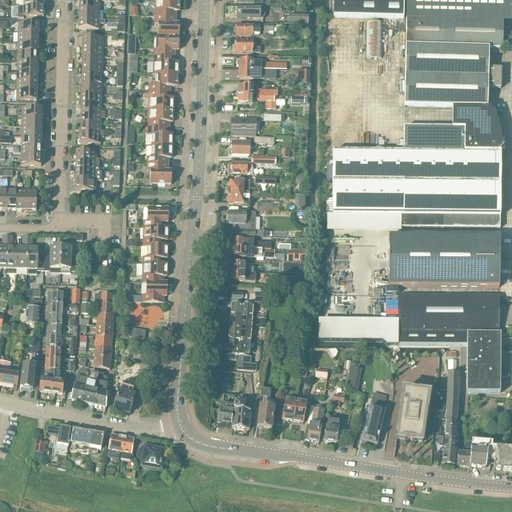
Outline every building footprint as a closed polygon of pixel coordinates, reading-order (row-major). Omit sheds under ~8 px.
[(43,8),(43,0),(23,0),(23,8),(43,8)] [(154,0),(154,18),(176,18),(176,12),(179,13),(179,1),(160,0),(154,0)] [(334,0),(334,9),(334,15),(334,19),(403,21),(404,0),(385,0),(334,0)] [(511,0),(406,0),(404,108),(452,109),(488,110),(488,88),(501,89),(502,70),(489,70),(489,49),(502,50),(503,22),(511,23),(511,0)] [(79,1),(79,11),(99,12),(99,2),(79,1)] [(18,8),(18,19),(31,20),(31,18),(43,18),(43,8),(23,8),(18,8)] [(262,8),(237,8),(237,19),(262,19),(264,18),(264,10),(262,8)] [(79,11),(79,21),(99,21),(99,12),(79,11)] [(305,16),(289,15),(289,25),(305,26),(305,16)] [(176,24),(176,18),(154,18),(154,25),(158,25),(158,38),(178,38),(179,25),(176,24)] [(103,21),(99,21),(79,21),(78,31),(84,31),(84,33),(99,34),(99,32),(102,32),(103,21)] [(381,23),(367,23),(366,59),(381,59),(381,23)] [(18,25),(18,34),(38,35),(38,25),(18,25)] [(251,26),(237,26),(237,27),(235,27),(235,34),(236,34),(236,37),(251,38),(251,26)] [(18,34),(17,44),(38,44),(38,35),(18,34)] [(154,51),(153,57),(175,58),(175,52),(178,52),(178,38),(158,38),(158,51),(154,51)] [(82,39),(82,48),(103,49),(103,39),(82,39)] [(252,42),(236,42),(236,43),(234,44),(234,48),(236,49),(236,54),(260,55),(260,48),(252,48),(252,42)] [(17,54),(37,54),(38,44),(17,44),(17,54)] [(82,58),(102,58),(103,49),(82,48),(82,58)] [(17,54),(17,63),(37,64),(37,54),(17,54)] [(175,64),(175,58),(153,57),(153,76),(157,76),(157,75),(177,76),(178,64),(175,64)] [(82,58),(82,68),(102,68),(102,58),(82,58)] [(237,62),(237,67),(238,68),(238,70),(278,71),(286,71),(287,65),(261,64),(261,61),(239,61),(237,62)] [(37,73),(37,64),(17,63),(17,73),(37,73)] [(82,68),(81,77),(102,78),(102,68),(82,68)] [(237,74),(236,78),(238,79),(238,80),(253,80),(278,81),(278,77),(278,71),(238,70),(238,73),(237,74)] [(298,72),(298,84),(301,84),(309,85),(309,73),(298,72)] [(17,73),(16,82),(37,83),(37,73),(17,73)] [(149,87),(148,93),(170,94),(170,88),(177,88),(177,76),(157,75),(157,76),(157,87),(149,87)] [(81,77),(81,87),(102,87),(102,78),(81,77)] [(16,82),(16,92),(37,92),(37,83),(16,82)] [(81,87),(81,96),(101,97),(102,87),(81,87)] [(238,97),(273,97),(277,97),(277,92),(274,92),(265,91),(256,91),(256,93),(252,92),(252,87),(238,87),(238,88),(236,89),(236,93),(238,94),(238,97)] [(36,102),(37,92),(16,92),(16,102),(20,102),(20,103),(32,104),(32,102),(36,102)] [(148,93),(148,111),(172,112),(173,100),(170,100),(170,94),(148,93)] [(101,107),(101,97),(81,96),(81,106),(101,107)] [(273,97),(238,97),(237,99),(235,100),(235,105),(237,106),(252,107),(252,101),(257,102),(257,103),(267,103),(267,109),(273,109),(273,97)] [(81,106),(81,116),(105,116),(105,113),(101,113),(101,107),(81,106)] [(21,119),(42,119),(42,109),(22,109),(22,115),(18,115),(18,119),(21,119)] [(403,153),(332,153),(332,168),(332,183),(332,200),(332,216),(400,217),(400,229),(499,229),(499,217),(500,154),(503,154),(503,144),(501,144),(501,143),(501,142),(500,140),(500,138),(500,136),(499,134),(499,132),(498,129),(497,127),(497,125),(496,123),(495,120),(494,118),(493,115),(493,113),(492,112),(489,113),(488,110),(452,109),(452,129),(403,129),(403,153)] [(148,111),(147,129),(169,130),(169,124),(172,124),(172,112),(148,111)] [(81,116),(80,125),(101,126),(101,120),(105,120),(105,116),(81,116)] [(9,119),(4,118),(0,118),(0,127),(9,128),(9,119)] [(21,119),(21,128),(42,129),(42,119),(21,119)] [(255,121),(231,121),(231,137),(255,138),(255,121)] [(80,125),(80,135),(104,135),(105,132),(100,132),(101,126),(80,125)] [(21,128),(21,138),(41,138),(42,129),(21,128)] [(169,130),(147,129),(147,136),(151,136),(151,147),(172,148),(172,136),(169,136),(169,130)] [(104,139),(104,135),(80,135),(80,145),(93,145),(93,147),(100,147),(100,139),(104,139)] [(41,148),(41,138),(21,138),(21,148),(41,148)] [(274,139),(254,139),(253,145),(252,145),(252,144),(232,144),(232,156),(249,157),(249,149),(255,150),(257,148),(257,146),(267,146),(267,148),(272,148),(274,146),(274,139)] [(171,160),(172,148),(151,147),(151,159),(147,159),(147,165),(168,166),(168,160),(171,160)] [(21,148),(21,157),(41,158),(41,148),(21,148)] [(75,163),(100,163),(100,160),(96,160),(96,153),(75,153),(75,163)] [(21,157),(20,167),(41,168),(41,158),(21,157)] [(99,167),(100,163),(75,163),(75,172),(95,173),(96,166),(99,167)] [(250,165),(231,164),(231,169),(229,169),(229,175),(231,175),(231,176),(245,176),(251,176),(252,168),(250,168),(250,165)] [(168,166),(147,165),(146,172),(150,172),(150,185),(158,186),(158,187),(165,187),(165,186),(171,186),(171,172),(168,172),(168,166)] [(75,172),(75,182),(95,182),(95,173),(75,172)] [(95,182),(75,182),(75,192),(81,192),(81,199),(99,199),(99,192),(95,192),(95,182)] [(229,194),(258,195),(258,190),(250,189),(250,182),(229,182),(229,194)] [(17,191),(7,191),(7,211),(16,212),(17,191)] [(16,212),(26,212),(26,191),(17,191),(16,212)] [(36,192),(26,191),(26,212),(36,212),(36,192)] [(270,195),(258,195),(229,194),(229,206),(242,206),(242,208),(249,208),(249,200),(258,200),(270,200),(270,195)] [(296,197),(295,208),(305,208),(305,202),(305,197),(296,197)] [(143,211),(143,230),(164,230),(164,229),(165,224),(168,224),(168,210),(162,210),(162,208),(155,208),(155,210),(147,209),(147,211),(143,211)] [(228,213),(228,225),(234,226),(234,237),(248,237),(254,238),(255,226),(255,214),(228,213)] [(167,230),(164,230),(143,230),(143,248),(147,248),(164,248),(164,242),(167,242),(167,230)] [(498,239),(388,238),(388,289),(498,290),(498,239)] [(261,251),(263,251),(270,251),(270,244),(253,244),(253,242),(230,241),(230,245),(228,245),(228,250),(261,251)] [(167,248),(164,248),(147,248),(147,259),(142,259),(142,266),(164,266),(164,260),(167,260),(167,248)] [(6,271),(6,276),(16,276),(17,250),(12,250),(7,249),(6,271)] [(43,257),(43,273),(49,273),(49,275),(60,275),(60,270),(60,249),(50,249),(50,257),(43,257)] [(60,249),(60,270),(70,270),(70,273),(77,274),(78,257),(70,257),(71,249),(60,249)] [(17,250),(16,276),(26,276),(27,250),(22,250),(17,250)] [(27,250),(26,276),(37,276),(37,273),(43,273),(43,257),(37,257),(37,250),(32,250),(27,250)] [(228,250),(228,255),(230,255),(230,258),(256,259),(256,257),(261,257),(261,251),(228,250)] [(293,252),(293,263),(303,263),(304,263),(304,262),(305,252),(305,251),(303,251),(293,251),(293,252)] [(282,264),(282,273),(302,274),(302,265),(282,264)] [(228,268),(228,273),(256,274),(252,274),(252,270),(245,270),(245,265),(229,265),(229,268),(228,268)] [(167,266),(164,266),(142,266),(142,284),(146,284),(164,284),(164,278),(167,278),(167,266)] [(255,282),(256,274),(228,273),(228,279),(229,279),(229,282),(255,282)] [(167,284),(164,284),(146,284),(146,297),(142,297),(142,304),(163,304),(163,298),(166,298),(167,284)] [(255,293),(255,305),(266,306),(266,294),(255,293)] [(48,298),(48,305),(62,306),(63,295),(45,294),(45,298),(48,298)] [(95,306),(94,310),(98,310),(97,317),(113,318),(114,307),(111,307),(111,304),(111,298),(99,297),(96,297),(95,297),(95,303),(95,306)] [(398,323),(398,342),(398,347),(466,347),(466,395),(500,395),(500,335),(500,332),(498,332),(498,331),(498,322),(499,322),(499,318),(498,318),(498,313),(498,298),(398,297),(398,305),(398,315),(398,323)] [(42,302),(31,301),(31,306),(22,305),(21,312),(26,312),(26,326),(38,327),(39,310),(41,310),(42,302)] [(48,305),(47,316),(62,317),(62,306),(48,305)] [(231,305),(227,356),(238,357),(236,372),(256,373),(256,366),(250,366),(250,358),(248,358),(253,306),(231,305)] [(91,306),(82,306),(81,315),(90,316),(91,306)] [(47,316),(47,327),(61,328),(62,317),(47,316)] [(97,317),(96,328),(112,329),(113,318),(97,317)] [(47,327),(46,338),(61,339),(61,328),(47,327)] [(96,339),(112,340),(112,329),(96,328),(96,339)] [(144,333),(135,331),(134,339),(143,340),(144,333)] [(46,349),(60,350),(61,339),(46,338),(46,349)] [(96,339),(95,349),(111,351),(112,340),(96,339)] [(46,349),(45,360),(60,361),(60,350),(46,349)] [(95,349),(94,361),(110,362),(111,351),(95,349)] [(335,351),(328,351),(334,361),(337,354),(335,351)] [(45,360),(45,371),(59,372),(60,361),(45,360)] [(110,362),(94,361),(93,371),(110,372),(110,362)] [(0,363),(0,372),(7,374),(9,365),(0,363)] [(35,368),(23,367),(20,389),(32,391),(35,368)] [(88,372),(80,370),(79,373),(78,372),(76,379),(76,378),(71,401),(105,410),(107,379),(102,378),(103,374),(95,374),(95,376),(88,375),(88,372)] [(358,372),(350,370),(347,388),(354,392),(358,372)] [(45,381),(59,383),(59,372),(45,371),(45,381)] [(0,385),(17,389),(19,377),(0,373),(0,385)] [(317,373),(315,380),(326,381),(327,374),(317,373)] [(447,394),(456,394),(457,376),(448,375),(447,394)] [(63,384),(59,383),(45,381),(41,381),(39,393),(62,396),(63,384)] [(132,390),(118,387),(116,392),(118,393),(113,411),(129,415),(132,403),(132,402),(132,401),(133,396),(131,396),(132,390)] [(270,392),(261,391),(260,399),(269,400),(270,392)] [(402,391),(395,438),(421,442),(428,395),(402,391)] [(447,394),(447,406),(457,406),(457,405),(456,397),(456,394),(447,394)] [(386,398),(373,395),(361,442),(377,446),(385,412),(384,412),(386,398)] [(344,397),(334,396),(333,402),(329,401),(328,408),(339,409),(339,403),(343,404),(344,397)] [(282,421),(292,423),(296,403),(285,401),(286,398),(283,397),(282,404),(285,404),(282,421)] [(245,404),(234,403),(232,431),(248,433),(250,414),(244,414),(245,404)] [(275,404),(264,403),(264,410),(259,409),(257,429),(271,431),(275,404)] [(306,405),(296,403),(292,423),(302,425),(306,405)] [(456,421),(457,406),(447,406),(446,422),(456,423),(456,421)] [(233,408),(224,407),(224,413),(220,412),(218,426),(231,427),(233,408)] [(323,411),(317,410),(317,412),(313,412),(311,426),(310,426),(307,443),(318,445),(321,428),(323,413),(323,411)] [(339,423),(328,421),(327,428),(325,428),(323,443),(336,445),(337,438),(339,438),(341,427),(338,427),(339,423)] [(445,440),(456,440),(456,439),(456,423),(446,422),(445,440)] [(48,428),(46,435),(55,437),(58,440),(57,448),(55,455),(66,457),(67,449),(71,430),(60,428),(59,430),(48,428)] [(73,430),(69,449),(76,450),(76,447),(79,447),(90,449),(90,447),(92,434),(89,433),(73,430)] [(90,447),(90,449),(101,451),(103,436),(103,435),(101,435),(92,434),(90,447)] [(111,437),(109,453),(110,453),(119,454),(120,455),(122,439),(120,438),(111,437)] [(122,439),(120,455),(121,455),(131,456),(131,455),(131,451),(133,441),(125,439),(123,439),(122,439)] [(456,440),(445,440),(445,443),(442,464),(454,465),(456,440)] [(45,444),(36,443),(35,453),(43,454),(45,444)] [(492,445),(471,443),(470,444),(470,449),(465,449),(464,454),(457,453),(456,467),(485,469),(486,462),(494,463),(494,470),(511,471),(511,445),(509,446),(509,451),(491,449),(492,445)] [(163,450),(140,446),(137,466),(159,469),(160,467),(161,467),(161,465),(160,465),(163,450)] [(59,456),(57,467),(63,468),(65,457),(59,456)]
